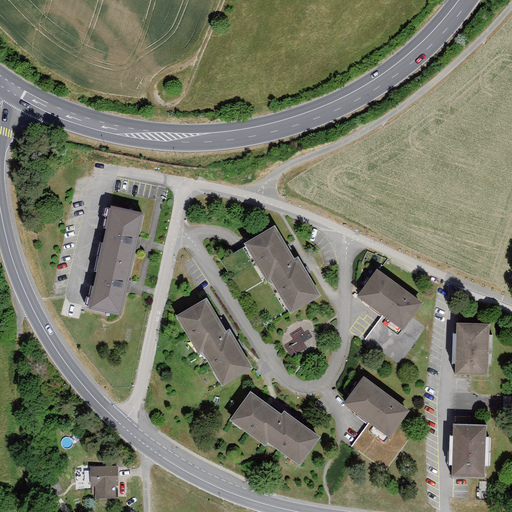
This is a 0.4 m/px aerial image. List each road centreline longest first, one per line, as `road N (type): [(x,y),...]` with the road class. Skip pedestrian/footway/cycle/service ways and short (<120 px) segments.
road 1 (primary): [(10,87),(122,131),(251,132),(309,116),(378,82),(465,0)]
road 2 (track): [(511,1),(409,100),(270,179),(253,198)]
road 3 (tertiary): [(121,425),(47,335),(18,277),(0,204)]
road 4 (residential): [(177,221),(290,380),(315,388),(321,381)]
road 5 (residential): [(121,425),(140,390),(177,221)]
road 6 (residential): [(177,221),(190,186),(253,198),(347,234)]
road 7 (tertiary): [(300,511),(204,480),(121,425)]
road 8 (residential): [(347,234),(511,304)]
road 9 (residential): [(321,381),(343,347),(347,234)]
